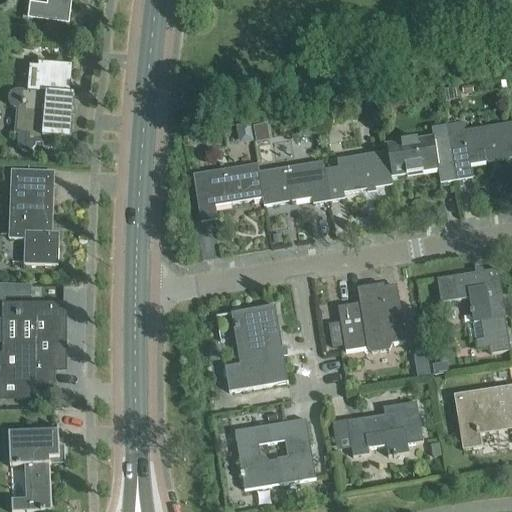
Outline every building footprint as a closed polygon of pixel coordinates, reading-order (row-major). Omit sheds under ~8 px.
[(48,0),(47,7),(30,5),(28,20),(69,26),(72,0),(48,0)] [(39,65),(38,69),(30,68),(28,93),(18,92),(16,92),(12,94),(9,98),(8,103),(11,107),(14,110),(17,110),(15,136),(19,136),(18,143),(19,148),(22,152),(27,153),(31,153),(35,150),(37,145),(43,146),(43,149),(66,152),(67,140),(69,141),(72,110),(65,109),(66,97),(74,98),(74,97),(70,97),(73,68),(39,65)] [(460,101),(458,89),(445,91),(447,103),(460,101)] [(251,125),(236,128),(239,146),(254,143),(251,125)] [(511,125),(465,132),(463,125),(448,127),(457,183),(473,181),(470,167),(511,160),(511,125)] [(431,130),(432,138),(384,146),(386,154),(391,180),(438,172),(441,186),(457,183),(448,127),(431,130)] [(386,154),(337,162),(338,169),(325,171),(330,204),(345,202),(344,196),(393,188),(391,180),(386,154)] [(201,225),(218,222),(215,208),(263,201),(259,174),(258,166),(209,174),(211,191),(196,193),(201,225)] [(309,174),(307,166),(259,174),(263,201),(264,209),(312,201),(313,207),(330,204),(325,171),(309,174)] [(58,268),(59,236),(52,236),(54,174),(11,173),(9,241),(25,242),(25,267),(58,268)] [(498,272),(437,282),(441,305),(470,301),(474,325),(468,326),(471,344),(477,344),(478,352),(490,350),(491,356),(511,353),(506,320),(498,272)] [(31,287),(0,286),(0,308),(5,309),(6,309),(6,299),(31,299),(31,287)] [(341,325),(329,327),(333,350),(345,348),(346,354),(368,350),(372,355),(389,352),(392,347),(407,344),(397,288),(385,290),(384,287),(382,287),(382,291),(359,295),(360,306),(338,310),(341,325)] [(276,308),(239,315),(248,366),(225,370),(229,395),(288,385),(276,308)] [(64,358),(64,309),(6,309),(5,309),(5,384),(0,383),(0,398),(27,399),(27,386),(52,386),(52,371),(50,370),(50,358),(64,358)] [(72,380),(71,363),(59,363),(60,381),(72,380)] [(420,367),(417,371),(419,380),(430,378),(428,366),(420,367)] [(511,389),(456,398),(454,398),(455,399),(456,399),(465,452),(463,452),(463,453),(482,450),(480,433),(511,428),(511,389)] [(348,423),(347,424),(353,460),(370,457),(368,450),(387,447),(389,460),(409,456),(408,447),(423,445),(417,405),(384,410),(386,422),(364,425),(364,421),(348,424),(348,423)] [(306,422),(235,434),(245,493),(316,482),(306,422)] [(59,434),(9,436),(10,469),(21,469),(23,502),(12,502),(12,511),(51,511),(50,461),(60,461),(59,434)] [(433,460),(442,458),(439,446),(431,447),(433,460)]
